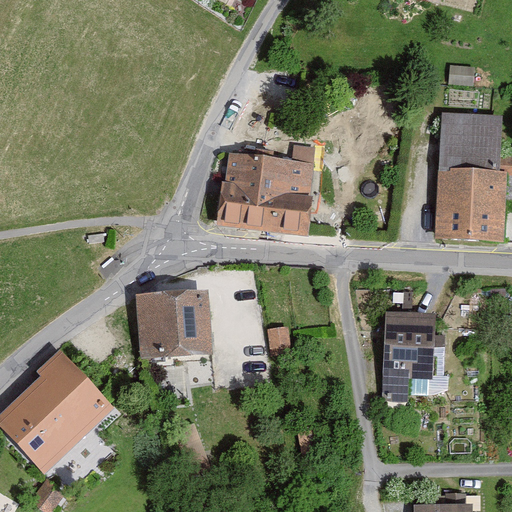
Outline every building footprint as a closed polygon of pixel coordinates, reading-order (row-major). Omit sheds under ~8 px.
[(502,118),(444,115),(437,237),(505,241),(509,173),(499,172),(502,118)] [(294,144),(292,160),(317,163),(319,147),(294,144)] [(292,160),(227,152),(218,221),(308,233),(317,163),(292,160)] [(208,290),(135,296),(141,359),(213,353),(208,290)] [(434,311),(385,309),(382,400),(408,401),(409,374),(432,375),(434,311)] [(60,358),(0,409),(0,417),(45,470),(109,414),(60,358)] [(193,421),(173,429),(192,476),(212,468),(193,421)]
